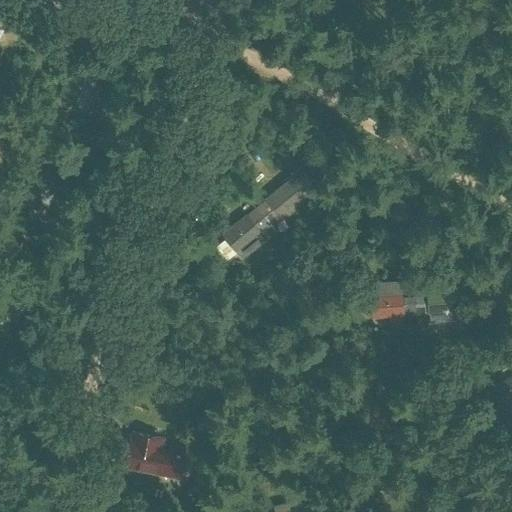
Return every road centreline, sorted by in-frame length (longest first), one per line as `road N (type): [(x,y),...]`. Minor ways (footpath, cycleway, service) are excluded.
road 1 (track): [(511,211),(285,73),(206,37)]
road 2 (track): [(104,338),(268,405),(404,511)]
road 3 (track): [(206,37),(104,338)]
road 4 (track): [(104,338),(79,408),(78,511)]
road 5 (track): [(206,37),(77,0)]
